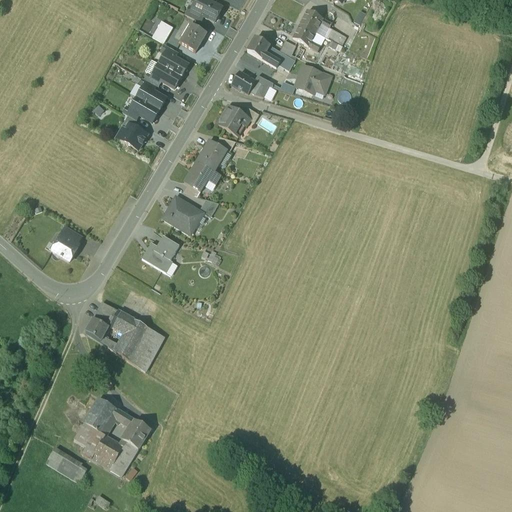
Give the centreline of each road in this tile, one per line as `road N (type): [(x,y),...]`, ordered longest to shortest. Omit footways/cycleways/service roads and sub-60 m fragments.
road 1 (residential): [(74,295),(99,277),(261,0)]
road 2 (track): [(291,115),(479,172)]
road 3 (track): [(72,335),(0,500)]
road 4 (track): [(460,342),(510,181)]
road 5 (residential): [(154,423),(124,403),(72,335),(74,295)]
